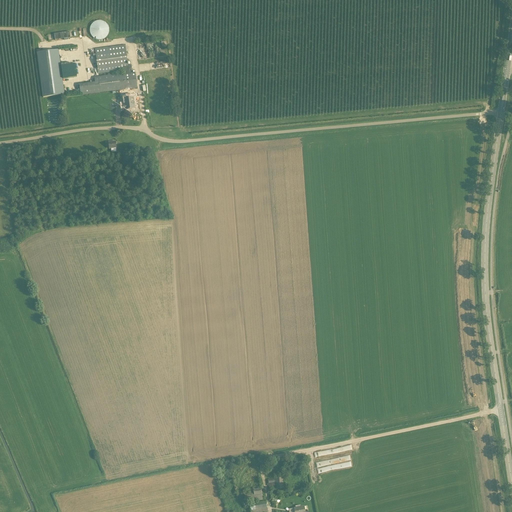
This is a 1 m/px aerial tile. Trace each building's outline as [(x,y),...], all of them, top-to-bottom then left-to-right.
[(89,30),(90,33),(91,35),(93,38),(95,39),(98,40),(100,40),(103,39),(105,38),(107,35),(108,33),(109,30),(108,28),(107,25),(105,23),(103,21),(100,21),(98,21),(95,21),(93,23),(91,25),(90,28),(89,30)] [(77,28),(51,31),(52,42),(78,38),(77,28)] [(152,58),(166,56),(165,48),(167,47),(166,41),(159,42),(160,50),(157,50),(157,47),(151,48),(152,58)] [(80,96),(125,90),(132,89),(137,88),(135,73),(131,73),(130,65),(128,65),(125,45),(95,49),(98,74),(123,71),(123,73),(94,77),(95,82),(79,84),(80,96)] [(59,51),(60,58),(71,56),(70,48),(63,49),(64,54),(60,55),(60,50),(59,51)] [(64,95),(58,50),(37,53),(43,97),(64,95)] [(132,98),(131,94),(125,94),(126,99),(125,99),(126,104),(123,105),(123,110),(135,109),(133,98),(132,98)] [(283,488),(282,476),(276,477),(276,480),(274,480),(274,479),(267,480),(268,486),(276,485),(277,489),(283,488)] [(262,500),(261,493),(260,488),(253,489),(243,491),(246,503),(262,500)] [(266,511),(268,511),(266,501),(249,504),(250,511),(266,511)]
